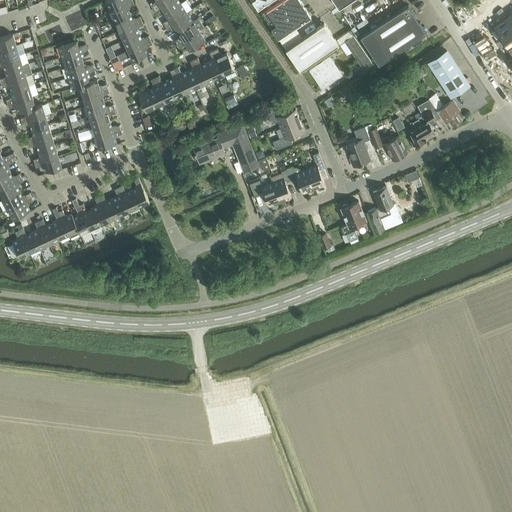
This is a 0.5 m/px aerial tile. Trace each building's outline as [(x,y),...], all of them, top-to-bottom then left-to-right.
[(106,0),(105,0),(110,11),(133,0),(132,0),(106,0)] [(133,0),(110,11),(115,20),(130,13),(128,9),(129,7),(134,4),(133,0)] [(179,0),(165,0),(153,8),(156,12),(161,8),(163,9),(166,13),(181,3),(179,0)] [(252,0),(258,8),(270,0),(252,0)] [(300,0),(281,0),(262,13),(278,38),(311,16),(300,0)] [(163,22),(165,26),(187,12),(181,3),(166,13),(168,17),(168,19),(163,22)] [(378,64),(425,33),(426,32),(408,5),(360,36),(378,64)] [(187,12),(165,26),(168,30),(173,26),(175,27),(177,31),(193,21),(187,12)] [(511,12),(495,25),(511,49),(506,54),(511,62),(511,12)] [(130,13),(115,20),(119,30),(142,20),(140,16),(134,18),(132,18),(130,13)] [(93,19),(92,19),(96,27),(97,29),(100,27),(96,17),(93,19)] [(142,20),(119,30),(124,40),(139,33),(137,28),(138,26),(143,24),(142,20)] [(175,40),(177,44),(199,30),(193,21),(177,31),(180,35),(180,37),(175,40)] [(316,28),(286,49),(300,70),(338,44),(339,44),(324,23),(316,28)] [(199,30),(177,44),(180,48),(184,44),(186,45),(189,49),(205,39),(199,30)] [(139,33),(124,40),(128,50),(151,40),(149,36),(143,38),(141,37),(139,33)] [(0,49),(16,44),(13,34),(0,37),(0,49)] [(353,36),(345,41),(365,70),(373,65),(353,36)] [(59,46),(62,57),(87,49),(86,44),(79,46),(77,40),(59,46)] [(151,40),(128,50),(133,60),(149,53),(146,48),(147,46),(152,43),(151,40)] [(0,60),(20,55),(16,44),(0,49),(0,53),(0,55),(0,60)] [(217,48),(214,50),(224,74),(235,69),(227,52),(222,55),(220,54),(217,48)] [(87,49),(62,57),(66,67),(83,61),(82,56),(89,54),(87,49)] [(212,60),(207,62),(215,78),(224,74),(214,50),(210,52),(212,58),(212,60)] [(447,50),(429,62),(451,96),(469,85),(447,50)] [(20,55),(0,60),(0,65),(2,65),(4,66),(5,70),(23,65),(20,55)] [(116,56),(110,58),(114,67),(116,70),(123,67),(120,61),(117,55),(116,56)] [(342,74),(330,56),(309,70),(322,89),(330,83),(342,74)] [(198,57),(194,59),(205,83),(215,78),(207,62),(202,64),(200,63),(198,57)] [(192,69),(187,71),(195,87),(205,83),(194,59),(190,61),(193,67),(192,69)] [(83,61),(66,67),(69,77),(94,69),(92,65),(85,67),(83,61)] [(243,64),(237,67),(242,77),(248,74),(243,64)] [(0,79),(1,83),(26,75),(23,65),(5,70),(7,75),(6,77),(0,79)] [(178,66),(174,68),(185,92),(195,87),(187,71),(183,73),(181,72),(178,66)] [(172,78),(168,80),(175,96),(185,92),(174,68),(170,70),(173,76),(172,78)] [(94,69),(69,77),(72,88),(80,86),(80,85),(90,82),(88,77),(95,74),(94,69)] [(26,75),(1,83),(3,87),(8,85),(10,86),(12,91),(29,86),(26,75)] [(159,75),(155,77),(166,101),(175,96),(168,80),(163,82),(161,81),(159,75)] [(153,87),(148,89),(156,106),(166,101),(155,77),(151,79),(153,85),(153,87)] [(80,85),(80,86),(83,95),(108,88),(107,83),(101,85),(99,84),(97,79),(90,82),(80,85)] [(7,99),(8,104),(32,96),(29,86),(12,91),(13,96),(12,98),(7,99)] [(108,88),(83,95),(86,106),(104,100),(102,95),(103,94),(109,92),(108,88)] [(156,106),(148,89),(144,91),(142,90),(137,92),(136,90),(132,92),(135,98),(139,96),(146,110),(156,106)] [(435,93),(428,97),(429,98),(437,110),(441,116),(444,121),(448,119),(453,126),(462,120),(457,113),(460,111),(453,100),(444,106),(435,93)] [(32,96),(8,104),(9,108),(15,106),(17,107),(18,112),(26,110),(26,109),(36,106),(35,106),(32,96)] [(414,129),(410,131),(414,139),(412,140),(415,145),(417,144),(418,145),(425,142),(424,140),(426,139),(426,137),(435,132),(430,123),(441,116),(437,110),(429,98),(417,105),(420,110),(415,114),(417,119),(411,123),(414,129)] [(104,100),(86,106),(89,116),(114,108),(113,104),(107,106),(105,105),(104,100)] [(21,118),(22,122),(46,114),(42,104),(35,106),(36,106),(26,109),(26,110),(27,114),(26,116),(21,118)] [(114,108),(89,116),(93,126),(110,121),(109,116),(110,114),(116,112),(114,108)] [(279,121),(281,127),(300,120),(295,109),(281,114),(279,109),(268,113),(272,124),(279,121)] [(46,114),(22,122),(23,126),(29,124),(31,125),(32,130),(49,125),(46,114)] [(149,116),(143,118),(145,126),(151,124),(149,116)] [(300,120),(281,127),(285,137),(273,141),(276,150),(293,143),(290,137),(304,131),(300,120)] [(110,121),(93,126),(96,137),(121,129),(119,125),(113,127),(112,126),(110,121)] [(27,138),(28,142),(52,135),(49,125),(32,130),(34,135),(33,136),(27,138)] [(242,125),(225,132),(217,135),(219,138),(194,148),(199,162),(225,152),(223,147),(233,143),(244,171),(258,166),(242,125)] [(364,142),(370,139),(365,126),(354,130),(358,140),(346,145),(351,158),(350,159),(353,167),(363,163),(363,162),(370,159),(364,142)] [(253,127),(247,129),(250,138),(256,135),(253,127)] [(376,128),(369,130),(376,147),(382,144),(376,128)] [(121,129),(96,137),(99,147),(117,142),(115,137),(116,135),(122,133),(121,129)] [(52,135),(28,142),(30,147),(35,145),(37,145),(39,150),(55,145),(52,135)] [(398,135),(384,143),(393,159),(407,152),(398,135)] [(34,159),(35,163),(58,156),(55,145),(39,150),(40,155),(39,157),(34,159)] [(0,151),(0,163),(11,158),(16,156),(14,152),(4,157),(2,156),(0,151)] [(317,165),(306,169),(313,188),(325,183),(319,169),(325,167),(319,152),(313,154),(317,165)] [(58,156),(35,163),(36,167),(42,165),(44,166),(45,172),(62,166),(58,156)] [(266,157),(258,160),(260,167),(263,166),(269,164),(266,157)] [(11,158),(0,163),(0,175),(10,171),(8,166),(8,164),(13,162),(11,158)] [(292,167),(287,169),(291,180),(297,178),(302,192),(313,188),(306,169),(295,173),(292,167)] [(284,178),(273,182),(280,201),(291,196),(286,183),(291,180),(287,169),(281,171),(284,178)] [(415,170),(404,174),(407,182),(411,180),(419,177),(415,170)] [(10,171),(0,175),(0,188),(21,177),(19,173),(14,176),(12,175),(10,171)] [(21,177),(0,188),(0,191),(3,198),(20,190),(18,186),(18,184),(23,181),(21,177)] [(136,187),(132,189),(139,206),(149,201),(139,178),(134,180),(137,185),(136,187)] [(280,201),(273,182),(262,186),(259,180),(250,184),(254,195),(263,191),(269,205),(280,201)] [(123,185),(119,187),(129,210),(139,206),(132,189),(127,191),(125,190),(123,185)] [(377,209),(376,208),(368,211),(376,232),(384,228),(380,217),(391,213),(388,206),(393,203),(386,186),(383,188),(381,187),(377,188),(376,190),(373,191),(379,208),(377,209)] [(116,196),(112,198),(120,215),(129,210),(119,187),(115,189),(117,194),(116,196)] [(4,199),(0,200),(0,204),(3,210),(8,208),(31,196),(29,192),(24,195),(22,194),(20,190),(3,198),(4,199)] [(103,194),(99,196),(110,219),(120,215),(112,198),(107,200),(105,200),(103,194)] [(31,196),(8,208),(14,218),(30,210),(28,205),(28,203),(33,200),(31,196)] [(97,205),(92,207),(100,224),(110,219),(99,196),(95,198),(98,203),(97,205)] [(77,214),(73,216),(79,229),(78,229),(80,233),(90,228),(79,205),(76,198),(72,200),(78,212),(77,214)] [(366,219),(358,200),(348,205),(347,203),(342,205),(342,207),(341,208),(348,223),(342,226),(345,233),(346,233),(349,241),(358,237),(355,229),(353,224),(366,219)] [(79,205),(90,228),(92,233),(102,228),(100,224),(92,207),(88,209),(86,209),(83,203),(79,205)] [(62,209),(58,211),(69,234),(78,229),(79,229),(73,216),(72,213),(67,216),(65,215),(62,209)] [(56,220),(52,222),(59,238),(69,234),(58,211),(55,213),(57,219),(56,220)] [(43,218),(39,220),(49,243),(59,238),(52,222),(47,225),(45,224),(43,218)] [(37,229),(32,231),(39,247),(49,243),(39,220),(35,222),(37,228),(37,229)] [(23,227),(19,229),(30,252),(39,247),(32,231),(28,234),(26,233),(23,227)] [(13,243),(8,246),(5,247),(10,258),(18,254),(19,257),(30,252),(19,229),(15,231),(18,237),(17,238),(12,241),(13,243)] [(324,248),(331,245),(325,233),(318,235),(324,248)]
